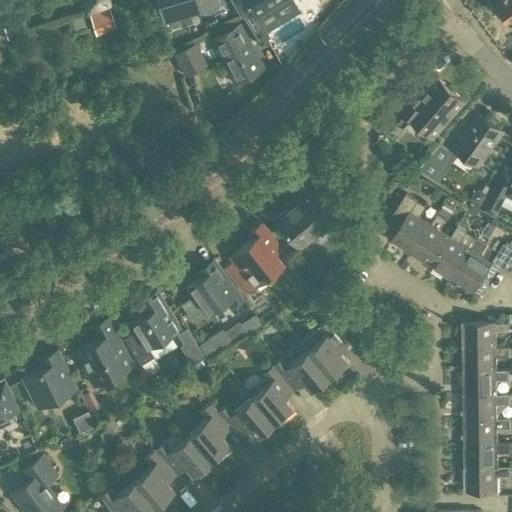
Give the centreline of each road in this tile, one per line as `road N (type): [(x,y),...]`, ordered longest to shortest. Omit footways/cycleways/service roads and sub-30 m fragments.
road 1 (tertiary): [(0,294),(85,252),(159,202),(255,122),(371,0)]
road 2 (residential): [(374,388),(429,384),(435,375),(432,303),(379,268),(374,255),(368,112)]
road 3 (residential): [(374,388),(221,511)]
road 4 (residential): [(368,112),(373,94),(420,36),(449,28),(464,34)]
road 5 (unknown): [(377,502),(492,501),(505,511)]
road 6 (residential): [(378,511),(374,388)]
